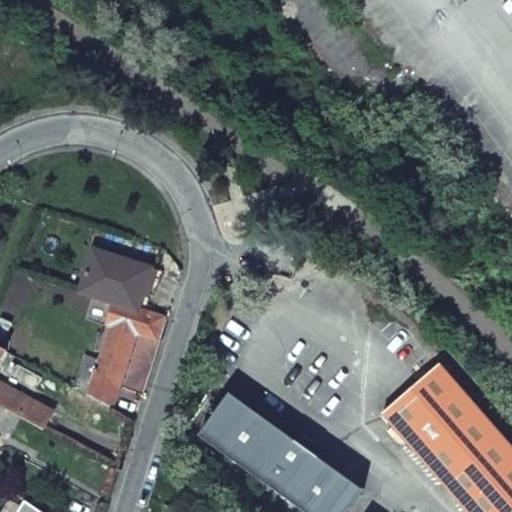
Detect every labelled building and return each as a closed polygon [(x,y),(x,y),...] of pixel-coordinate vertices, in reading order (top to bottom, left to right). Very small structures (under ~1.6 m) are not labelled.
[(110,302),(139,311),(153,268),(94,250),(80,293),(110,302)] [(74,389),(111,409),(137,332),(157,338),(163,319),(139,311),(110,302),(106,323),(110,324),(99,361),(84,356),(74,389)] [(0,348),(0,405),(53,434),(62,418),(0,384),(16,357),(0,348)] [(382,414),(468,511),(511,511),(511,446),(439,364),(382,414)] [(304,511),(348,511),(364,490),(307,449),(312,442),(303,435),(298,441),(231,394),(200,436),(304,511)]
